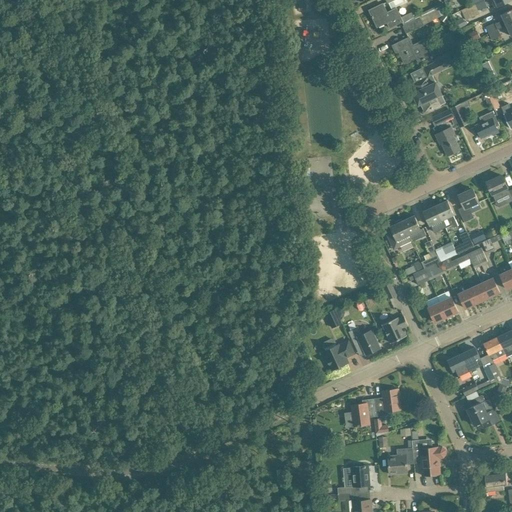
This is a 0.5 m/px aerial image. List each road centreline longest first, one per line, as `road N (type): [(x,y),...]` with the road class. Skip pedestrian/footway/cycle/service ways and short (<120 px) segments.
road 1 (unclassified): [(421,350),(166,462),(0,454)]
road 2 (residential): [(434,180),(342,0)]
